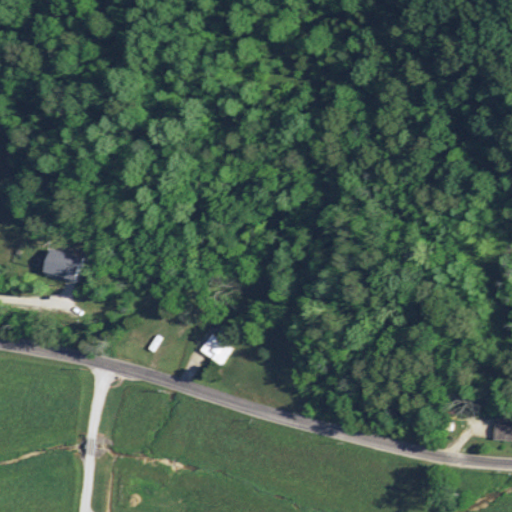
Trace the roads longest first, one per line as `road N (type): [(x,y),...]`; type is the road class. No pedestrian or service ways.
road 1 (residential): [(511,464),(388,446),(74,353),(0,341)]
road 2 (residential): [(113,366),(84,511)]
